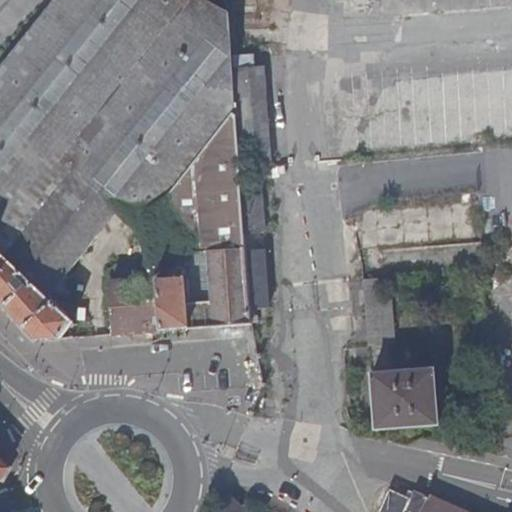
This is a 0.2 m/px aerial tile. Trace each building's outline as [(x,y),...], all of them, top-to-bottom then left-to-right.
[(0,244),(63,166),(121,211),(146,231),(153,223),(238,114),(230,16),(199,0),(58,0),(0,73),(0,244)] [(253,58),(238,60),(239,72),(236,72),(244,168),(272,167),(265,69),(254,70),(253,58)] [(153,223),(157,273),(175,271),(186,271),(185,258),(209,256),(248,253),(246,235),(243,184),(238,114),(153,223)] [(35,289),(50,303),(121,211),(63,166),(0,244),(0,255),(28,282),(35,289)] [(243,184),(246,235),(265,233),(261,184),(243,184)] [(195,331),(254,326),(248,253),(209,256),(213,305),(196,307),(197,319),(195,331)] [(248,253),(254,326),(259,325),(257,310),(269,309),(263,253),(248,253)] [(36,344),(60,342),(74,325),(50,303),(35,289),(31,293),(23,287),(28,282),(0,255),(0,304),(6,311),(36,344)] [(193,270),(196,307),(213,305),(209,256),(185,258),(186,271),(193,270)] [(158,284),(163,334),(195,331),(197,319),(196,307),(189,307),(186,276),(181,276),(181,282),(176,282),(175,271),(157,273),(158,284)] [(181,276),(186,276),(186,271),(175,271),(176,282),(181,282),(181,276)] [(31,293),(35,289),(28,282),(23,287),(31,293)] [(113,288),(117,337),(163,334),(158,284),(113,288)] [(393,286),(366,287),(373,354),(399,353),(393,286)] [(434,373),(372,377),(375,434),(439,429),(434,373)] [(0,481),(5,482),(11,470),(0,458),(0,481)] [(412,502),(390,492),(381,511),(408,511),(409,511),(412,502)] [(410,511),(425,511),(431,501),(416,494),(409,511),(410,511)] [(455,511),(431,501),(425,511),(455,511)]
